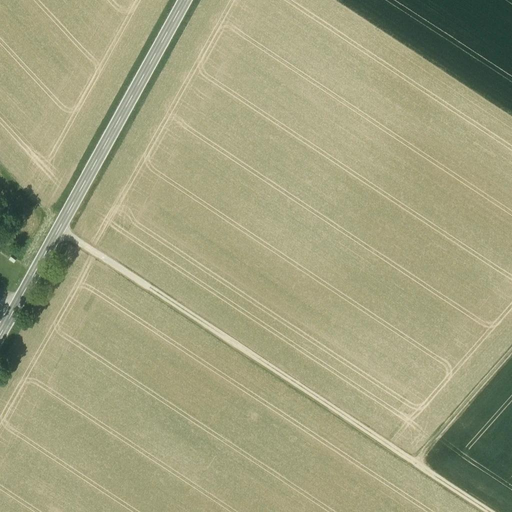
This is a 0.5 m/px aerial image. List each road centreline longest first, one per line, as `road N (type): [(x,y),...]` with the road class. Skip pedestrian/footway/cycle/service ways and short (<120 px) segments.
road 1 (track): [(488,511),(58,229)]
road 2 (secondary): [(0,335),(185,0)]
road 3 (track): [(414,463),(511,354)]
